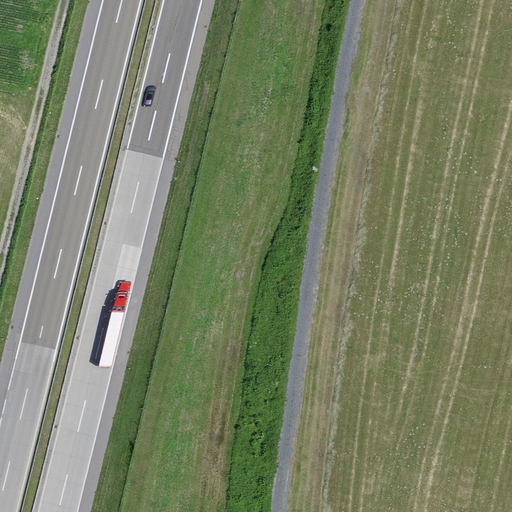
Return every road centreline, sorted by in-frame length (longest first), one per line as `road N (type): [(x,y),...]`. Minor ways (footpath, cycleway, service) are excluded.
road 1 (motorway): [(58,511),(183,0)]
road 2 (track): [(381,0),(287,511)]
road 3 (motorway): [(122,0),(0,501)]
road 4 (track): [(0,285),(72,0)]
